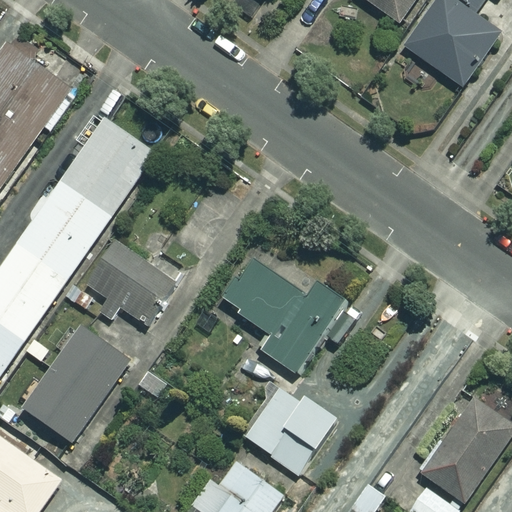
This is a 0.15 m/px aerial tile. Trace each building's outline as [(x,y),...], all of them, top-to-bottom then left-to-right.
[(426,0),(369,0),(407,27),(426,0)] [(480,16),(460,0),(447,0),(411,48),(469,92),(510,38),(480,16)] [(460,0),(480,16),(492,0),(505,0),(506,0),(460,0)] [(0,204),(79,94),(73,90),(85,73),(28,32),(16,49),(14,47),(0,66),(0,204)] [(0,391),(163,157),(113,122),(0,284),(0,391)] [(97,287),(113,299),(105,311),(120,322),(128,310),(151,326),(181,284),(127,245),(97,287)] [(248,280),(233,301),(250,314),(246,318),(274,339),(266,349),(302,376),(355,305),(330,286),(320,300),(267,261),(251,282),(248,280)] [(104,299),(81,285),(72,300),(96,314),(104,299)] [(137,361),(90,328),(33,410),(80,443),(137,361)] [(314,410),(283,388),(248,436),(306,478),(326,451),(331,454),(351,426),(319,403),(314,410)] [(511,453),(511,421),(480,398),(426,472),(473,507),(511,453)] [(48,511),(71,482),(6,435),(0,444),(0,511),(48,511)] [(196,511),(281,511),(291,498),(243,466),(227,489),(217,482),(196,511)] [(380,511),(388,500),(372,490),(357,511),(380,511)] [(466,511),(433,490),(418,511),(466,511)]
